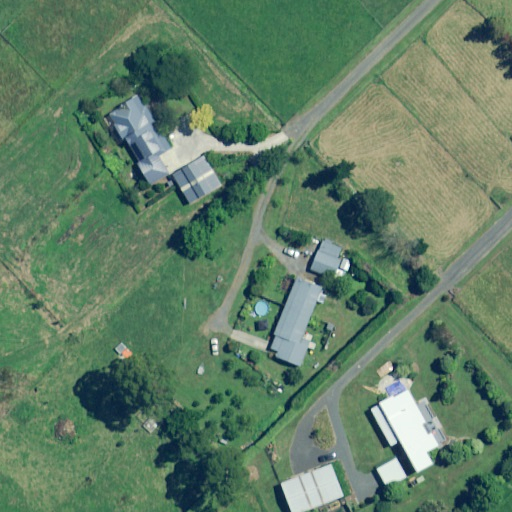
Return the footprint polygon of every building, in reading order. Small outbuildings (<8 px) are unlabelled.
[(171,148),(137,97),(108,116),(129,147),(135,143),(145,159),(137,164),(151,186),(169,174),(158,157),(171,148)] [(221,186),(205,158),(173,176),(190,205),(221,186)] [(346,271),(349,272),(354,259),(349,256),(352,248),(344,244),(342,249),(323,241),(310,270),(340,283),(346,271)] [(321,291),(283,275),(278,286),(292,292),(270,343),(273,344),(269,354),(300,367),(310,343),(301,339),(321,291)] [(408,390),(371,410),(391,448),(401,442),(417,473),(433,465),(427,453),(438,447),(431,433),(428,435),(422,425),(425,423),(408,390)] [(407,478),(397,459),(377,470),(387,489),(407,478)] [(304,511),(344,496),(332,465),(281,484),(292,511),(304,511)]
